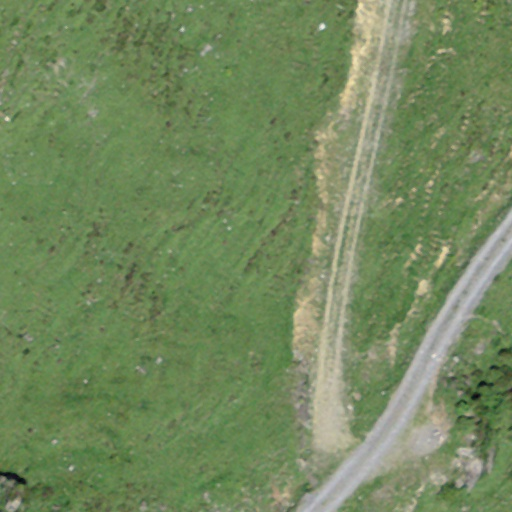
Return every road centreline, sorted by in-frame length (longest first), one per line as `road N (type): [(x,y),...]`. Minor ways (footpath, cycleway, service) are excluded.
road 1 (track): [(394,0),(349,258),(340,487)]
road 2 (track): [(511,229),(458,300),(386,436),(318,511)]
